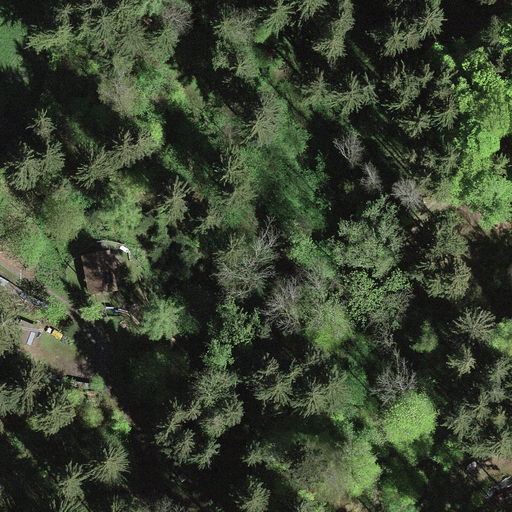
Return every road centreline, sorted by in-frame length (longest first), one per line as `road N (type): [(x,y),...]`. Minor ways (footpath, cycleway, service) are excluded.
road 1 (track): [(511,364),(496,346),(485,307),(483,230),(471,206),(455,198),(435,206),(398,268),(371,283),(317,281),(294,270),(269,240),(190,92),(146,48),(119,0)]
road 2 (track): [(0,266),(95,333),(161,484),(181,498),(249,476),(280,475),(313,489),(337,511)]
